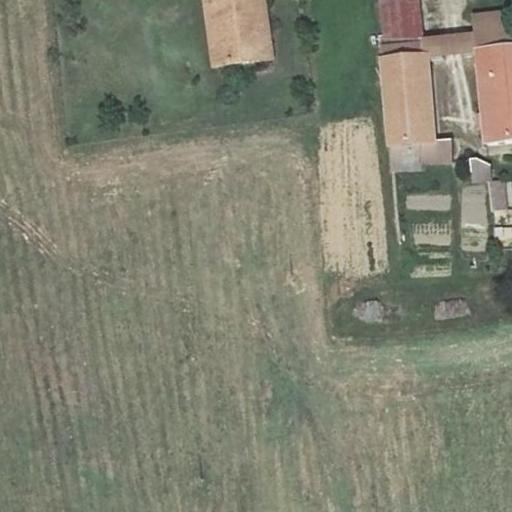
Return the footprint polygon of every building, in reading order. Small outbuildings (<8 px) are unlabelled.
[(263,0),(206,0),(215,63),(271,55),(263,0)] [(380,57),(392,171),(422,171),(422,163),(449,164),(450,141),(435,141),(428,53),(422,54),(421,38),(417,0),(388,0),(381,1),(385,57),(380,57)] [(486,144),(511,140),(511,10),(500,11),(471,16),(473,34),(475,51),(486,144)] [(422,54),(428,53),(475,51),(473,34),(421,38),(422,54)] [(474,181),(490,180),(489,167),(477,159),(471,159),(474,181)] [(505,212),(504,182),(487,183),(488,213),(505,212)] [(415,252),(414,272),(446,273),(447,252),(415,252)]
